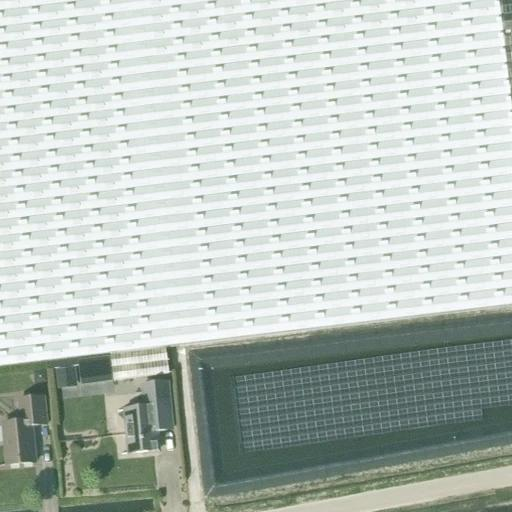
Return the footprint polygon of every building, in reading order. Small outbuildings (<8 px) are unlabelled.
[(511,0),(0,0),(0,370),(112,357),(115,383),(169,376),(166,351),(511,308),(511,0)] [(77,389),(75,370),(56,372),(59,391),(77,389)] [(46,372),(34,373),(35,385),(47,384),(46,372)] [(122,456),(159,452),(157,434),(174,433),(169,384),(143,387),(145,410),(118,412),(118,413),(126,412),(130,454),(122,455),(122,456)] [(22,423),(4,425),(8,467),(36,465),(32,429),(47,427),(44,399),(20,401),(22,423)]
